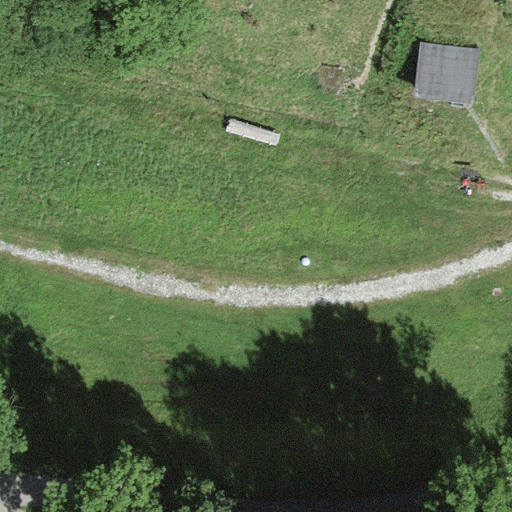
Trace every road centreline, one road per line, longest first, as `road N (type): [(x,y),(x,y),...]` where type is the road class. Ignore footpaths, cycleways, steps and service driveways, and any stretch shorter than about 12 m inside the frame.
road 1 (residential): [(0,491),(337,511)]
road 2 (residential): [(391,511),(511,471)]
